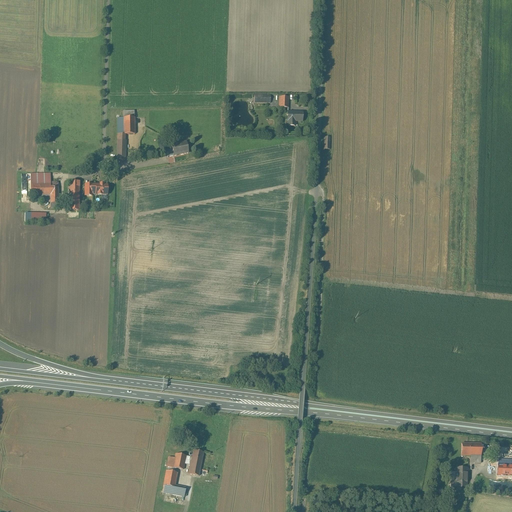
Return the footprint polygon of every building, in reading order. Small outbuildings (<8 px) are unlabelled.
[(270,94),(254,94),(254,103),(270,104),(270,94)] [(288,97),(279,97),(279,107),(288,107),(288,97)] [(135,111),(122,111),(122,117),(117,117),(116,160),(126,160),(126,135),(135,135),(135,111)] [(302,113),(288,112),(287,126),(294,126),(294,121),(301,121),(302,113)] [(185,141),(171,145),(173,156),(188,153),(185,141)] [(50,174),(31,173),(30,195),(40,196),(40,201),(50,201),(50,208),(57,208),(58,183),(50,182),(50,174)] [(80,181),(68,181),(68,210),(79,210),(80,181)] [(109,183),(85,183),(85,196),(94,196),(94,195),(109,194),(109,183)] [(46,214),(31,213),(30,221),(46,222),(46,214)] [(461,443),(461,456),(470,456),(470,463),(480,463),(481,444),(461,443)] [(190,461),(187,474),(199,476),(203,453),(193,450),(191,462),(190,461)] [(168,457),(167,466),(183,470),(185,456),(176,454),(175,458),(168,457)] [(511,465),(498,465),(497,480),(511,480),(511,465)] [(467,469),(456,468),(455,472),(455,482),(455,487),(460,487),(466,487),(466,475),(467,475),(467,469)] [(177,473),(166,471),(162,492),(184,497),(186,487),(174,485),(177,473)] [(455,487),(455,482),(451,482),(450,482),(450,492),(460,492),(460,487),(455,487)]
